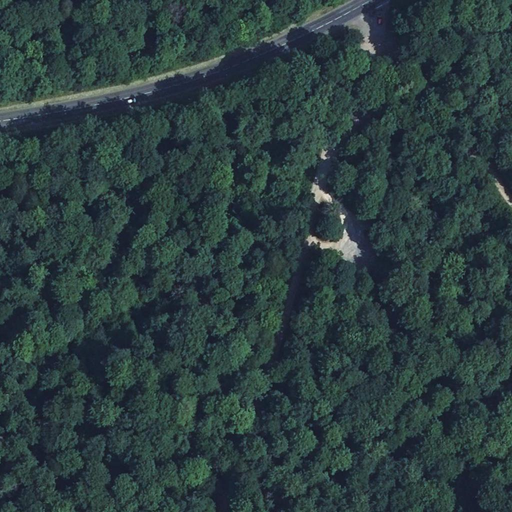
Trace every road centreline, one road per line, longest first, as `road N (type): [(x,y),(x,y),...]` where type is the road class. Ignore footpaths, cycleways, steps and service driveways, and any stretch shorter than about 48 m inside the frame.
road 1 (track): [(214,511),(278,277),(365,9)]
road 2 (secondary): [(0,119),(162,89),(381,0)]
road 3 (track): [(365,9),(388,27),(511,197)]
